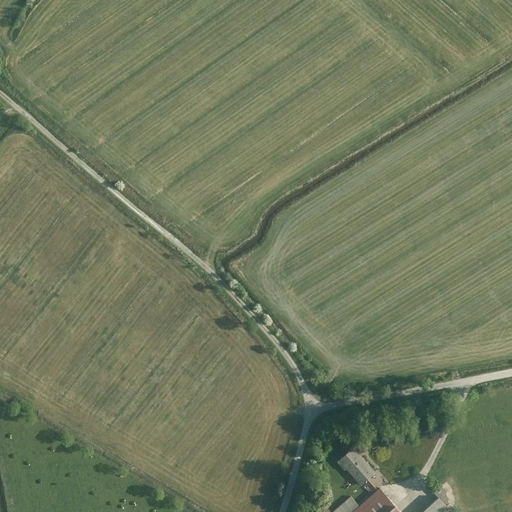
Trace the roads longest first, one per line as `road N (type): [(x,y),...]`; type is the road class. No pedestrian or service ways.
road 1 (residential): [(211,270),(273,339),(309,409),(511,372)]
road 2 (track): [(211,270),(0,94)]
